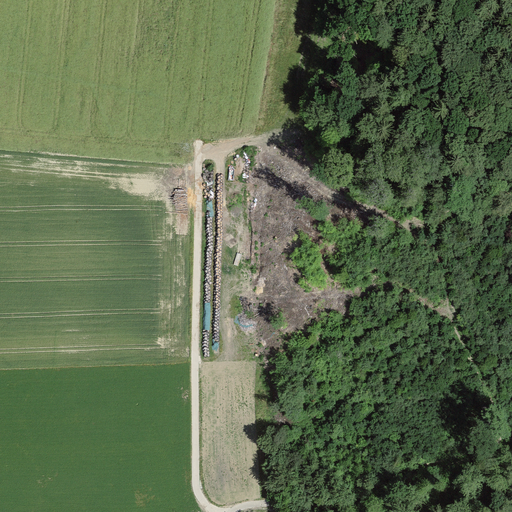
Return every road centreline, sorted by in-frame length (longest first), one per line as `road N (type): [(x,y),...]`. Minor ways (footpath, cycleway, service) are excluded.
road 1 (track): [(209,511),(195,481),(199,147)]
road 2 (track): [(258,511),(345,506),(429,463)]
